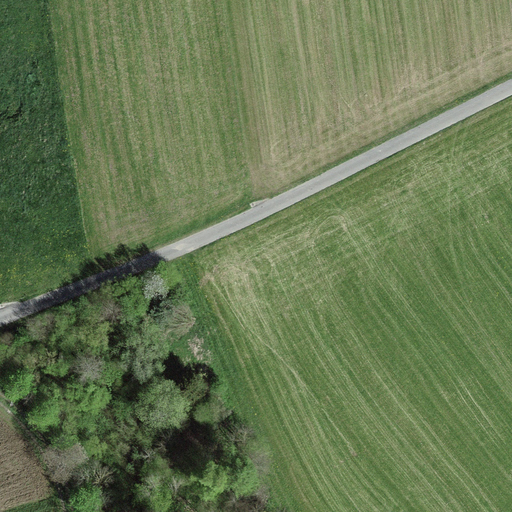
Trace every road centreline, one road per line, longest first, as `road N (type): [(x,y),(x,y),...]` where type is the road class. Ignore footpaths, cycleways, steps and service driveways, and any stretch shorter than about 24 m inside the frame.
road 1 (unclassified): [(0,314),(183,245),(511,97)]
road 2 (track): [(0,400),(38,438),(74,511)]
